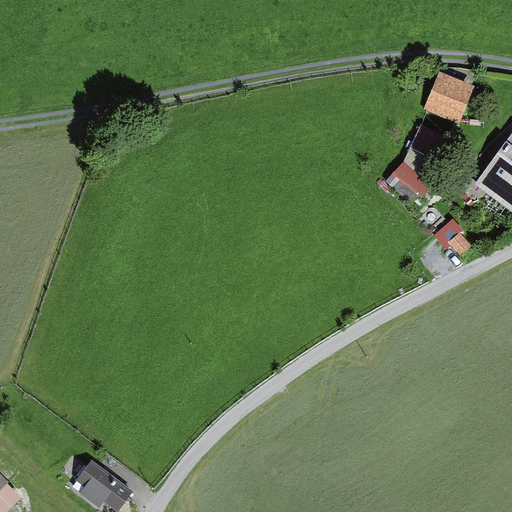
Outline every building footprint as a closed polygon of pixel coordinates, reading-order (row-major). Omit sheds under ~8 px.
[(474,87),(436,75),(424,114),(463,126),(474,87)] [(511,134),(474,185),(511,212),(511,134)] [(406,162),(386,182),(411,207),(431,188),(406,162)] [(461,233),(449,242),(460,256),(472,247),(461,233)] [(118,511),(133,492),(92,462),(77,482),(85,488),(80,495),(99,509),(105,502),(117,511),(118,511)] [(0,472),(0,511),(7,511),(24,495),(0,472)]
